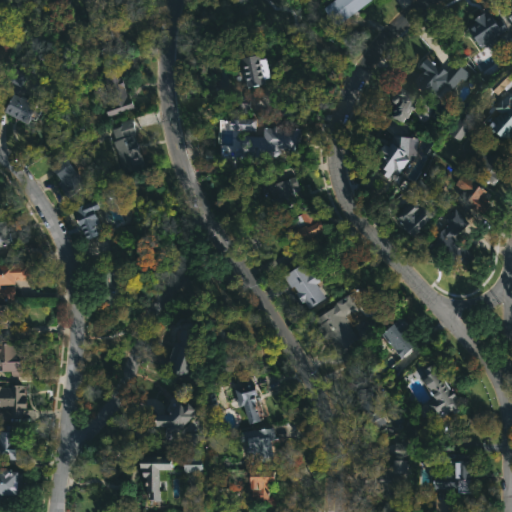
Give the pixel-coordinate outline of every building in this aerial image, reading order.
[(102,0),(104,5),(100,6),(96,15),(83,9),(88,0),(102,0)] [(367,0),(369,2),(363,6),(368,12),(359,19),(355,13),(337,26),(325,9),(336,0),(367,0)] [(492,12),(498,22),(503,19),(510,29),(498,37),(500,40),(491,46),(489,43),(483,48),(470,27),(477,23),(475,20),(490,10),(492,12)] [(108,25),(111,31),(114,28),(118,33),(113,36),(122,50),(105,61),(88,36),(107,24),(108,25)] [(261,55),(262,59),(269,58),(273,78),(267,79),(268,85),(251,89),(249,80),(246,81),(245,73),(248,73),(245,58),(261,55)] [(435,59),(448,71),(457,62),(471,75),(463,82),(461,81),(453,90),(454,91),(441,107),(418,86),(426,77),(423,74),(426,71),(421,66),(431,55),(435,59)] [(115,70),(117,78),(121,77),(128,99),(130,99),(133,108),(105,117),(102,107),(112,103),(102,72),(114,68),(115,70)] [(511,84),(506,89),(498,97),(489,87),(509,69),(511,72),(511,84)] [(410,114),(404,123),(394,117),(397,113),(395,112),(399,104),(395,102),(395,99),(403,87),(419,97),(410,114)] [(511,141),(510,144),(494,130),(493,131),(488,127),(501,113),(495,108),(503,99),(504,100),(511,91),(511,141)] [(42,109),(36,121),(31,119),(28,125),(5,112),(14,94),(42,109)] [(145,168),(124,176),(113,142),(115,141),(111,129),(120,126),(118,122),(132,117),(135,135),(134,135),(145,168)] [(449,135),(461,140),(469,123),(457,118),(449,135)] [(304,148),(303,157),(274,154),(274,149),(263,148),(265,126),(305,129),(304,148)] [(417,138),(414,157),(398,179),(393,175),(389,180),(381,173),(384,169),(378,164),(384,157),(379,154),(385,145),(390,148),(393,136),(417,138)] [(483,149),(494,157),(496,155),(505,161),(497,173),(500,174),(492,185),(466,168),(471,160),(474,162),(483,149)] [(65,155),(87,186),(67,199),(57,183),(62,180),(51,165),(65,155)] [(293,170),(305,201),(277,211),(267,185),(264,187),(260,175),(291,163),(293,170)] [(496,198),(483,217),(467,207),(470,203),(452,191),(462,176),(496,198)] [(87,241),(73,209),(97,199),(101,209),(95,212),(101,224),(95,227),(99,236),(87,241)] [(436,218),(411,238),(399,223),(423,203),(436,218)] [(474,231),(456,246),(469,262),(447,281),(415,242),(434,227),(439,233),(450,225),(444,218),(456,208),(474,231)] [(311,211),(317,223),(322,221),(327,231),(313,238),(318,247),(309,252),(304,242),(301,243),(295,232),(306,226),(301,216),(311,211)] [(13,246),(0,250),(0,222),(5,221),(13,246)] [(15,285),(15,301),(0,301),(0,266),(15,266),(15,264),(30,264),(30,281),(15,282),(15,285)] [(118,304),(104,304),(102,265),(126,264),(127,293),(118,294),(118,304)] [(303,264),(308,273),(313,270),(320,281),(316,284),(326,299),(310,310),(294,286),(291,288),(284,277),(303,264)] [(352,312),(358,322),(352,326),(349,321),(347,323),(359,343),(338,356),(313,320),(334,307),(333,305),(349,295),(357,308),(352,312)] [(0,306),(7,306),(8,330),(0,330),(0,306)] [(418,342),(403,359),(380,337),(401,316),(408,324),(404,328),(418,342)] [(194,327),(193,349),(195,350),(186,371),(173,365),(174,360),(168,358),(175,340),(179,340),(178,327),(194,327)] [(21,358),(22,376),(13,376),(13,372),(3,372),(3,367),(0,367),(0,345),(21,345),(21,358)] [(434,363),(438,369),(440,368),(445,377),(443,378),(449,388),(452,387),(457,396),(455,398),(461,408),(454,413),(452,409),(434,419),(425,404),(435,398),(431,391),(429,392),(423,381),(425,379),(424,377),(427,375),(424,369),(434,363)] [(366,380),(371,390),(374,388),(390,419),(372,429),(356,397),(360,395),(356,385),(366,380)] [(256,404),(262,421),(250,425),(244,406),(239,408),(234,391),(255,384),(260,398),(257,399),(258,403),(256,404)] [(22,396),(27,397),(27,409),(22,409),(22,419),(11,419),(11,408),(0,408),(0,385),(22,385),(22,396)] [(188,401),(196,408),(192,411),(194,414),(176,431),(168,424),(156,425),(156,412),(169,412),(181,401),(184,404),(188,401)] [(18,424),(15,451),(22,452),(21,459),(9,458),(10,453),(0,452),(0,440),(1,429),(5,430),(6,423),(18,424)] [(272,429),(275,440),(272,441),(275,459),(254,463),(251,450),(249,451),(248,441),(240,443),(238,433),(258,429),(259,431),(272,429)] [(394,459),(408,459),(408,443),(394,443),(394,459)] [(466,453),(466,455),(469,455),(469,463),(471,463),(470,492),(456,492),(456,488),(434,488),(435,476),(450,476),(450,472),(456,472),(456,468),(448,468),(448,454),(466,453)] [(159,468),(159,498),(149,498),(150,491),(147,491),(147,476),(143,476),(144,469),(141,469),(141,455),(173,455),(172,469),(159,468)] [(185,472),(202,471),(202,459),(185,459),(185,472)] [(408,459),(407,474),(400,474),(400,494),(387,494),(387,491),(368,490),(368,484),(365,484),(365,476),(368,476),(368,464),(381,465),(381,467),(387,468),(387,463),(394,463),(394,459),(408,459)] [(0,468),(11,469),(11,471),(23,472),(23,493),(9,494),(9,498),(0,498),(0,468)] [(270,481),(270,486),(274,486),(274,495),(269,495),(269,501),(250,500),(250,469),(275,470),(275,481),(270,481)]
